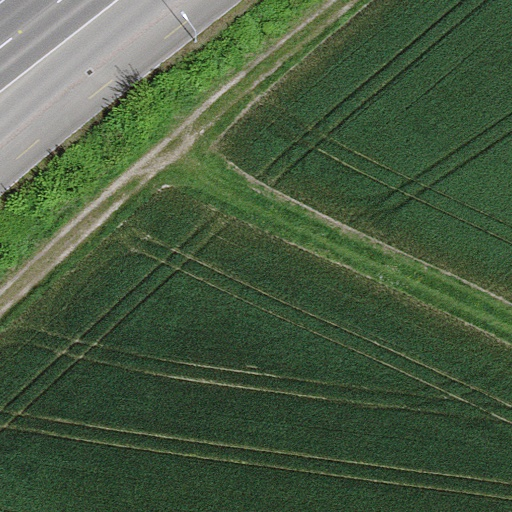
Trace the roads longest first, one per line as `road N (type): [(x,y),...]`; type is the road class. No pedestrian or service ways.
road 1 (track): [(338,0),(0,297)]
road 2 (unclassified): [(0,124),(151,0)]
